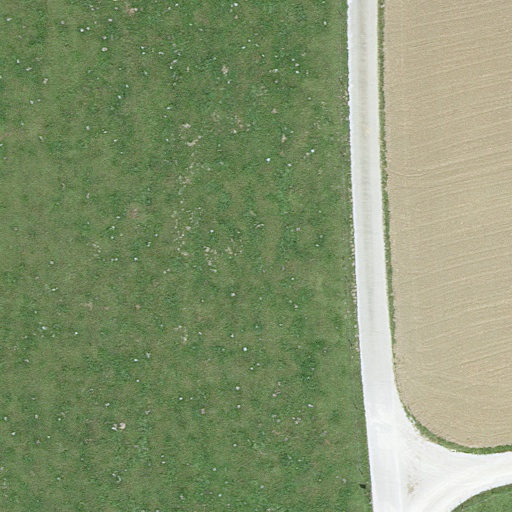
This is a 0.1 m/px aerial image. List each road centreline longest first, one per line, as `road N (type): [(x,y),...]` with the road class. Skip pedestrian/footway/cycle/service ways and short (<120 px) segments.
road 1 (unclassified): [(365,0),(387,511)]
road 2 (track): [(511,468),(385,493)]
